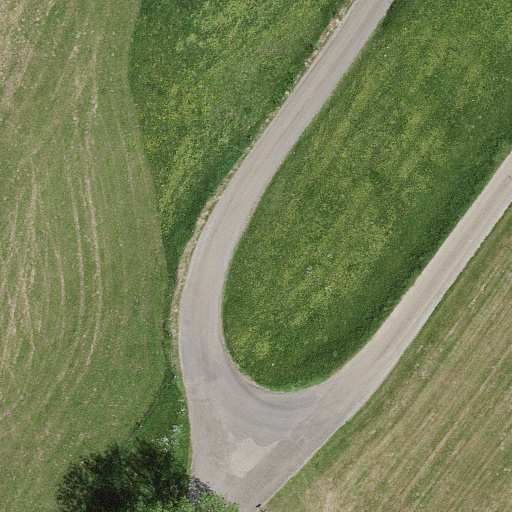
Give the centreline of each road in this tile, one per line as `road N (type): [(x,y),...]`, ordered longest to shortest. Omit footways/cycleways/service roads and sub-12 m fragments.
road 1 (unclassified): [(373,0),(229,214),(203,291),(208,368),(223,403),(274,456)]
road 2 (unclassified): [(274,456),(403,323),(511,178)]
